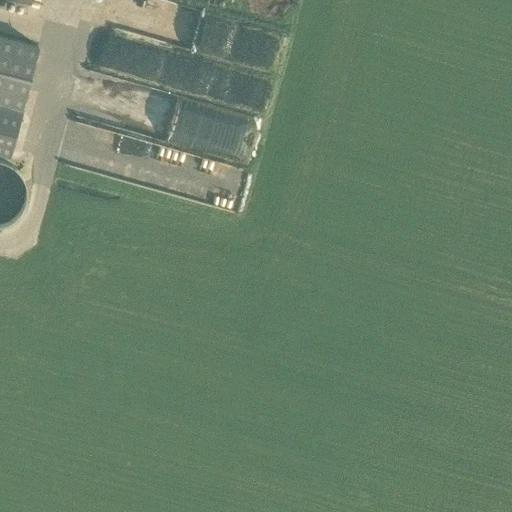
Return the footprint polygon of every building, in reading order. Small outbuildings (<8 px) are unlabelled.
[(263,26),(250,61),(271,69),(284,34),(263,26)] [(34,43),(0,33),(0,138),(7,140),(34,43)] [(81,167),(88,142),(94,144),(98,129),(72,122),(62,162),(81,167)] [(136,170),(134,186),(192,194),(191,200),(211,203),(215,173),(214,173),(216,157),(151,148),(147,171),(136,170)] [(22,200),(23,194),(22,188),(20,182),(18,177),(13,171),(8,167),(3,165),(0,164),(0,223),(3,222),(9,219),(13,216),(18,210),(20,205),(22,200)]
